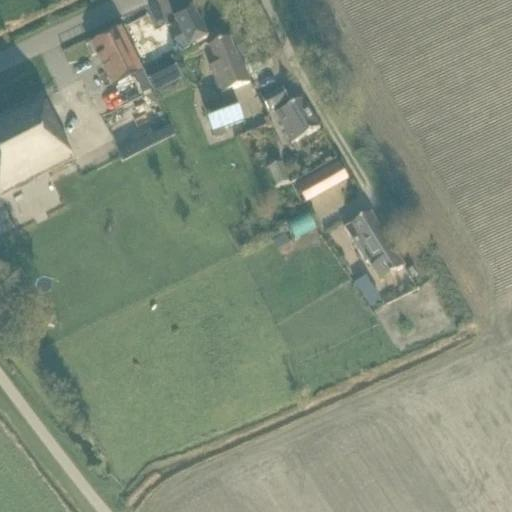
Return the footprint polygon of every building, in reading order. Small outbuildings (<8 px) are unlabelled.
[(209,41),(194,12),(175,22),(189,51),(209,41)] [(165,29),(154,34),(147,19),(122,32),(142,71),(177,53),(165,29)] [(114,90),(142,75),(119,33),(92,46),(114,90)] [(236,60),(229,42),(210,49),(217,67),(210,70),(220,97),(249,85),(244,70),(241,70),(237,60),(236,60)] [(143,75),(135,79),(144,97),(153,92),(143,75)] [(268,112),(287,102),(282,91),(262,101),(268,112)] [(213,136),(243,125),(233,96),(202,107),(213,136)] [(0,199),(73,162),(63,143),(42,102),(0,123),(0,199)] [(291,147),(319,131),(302,102),(283,112),(275,117),(291,147)] [(337,164),(326,170),(336,188),(347,182),(337,164)] [(275,189),(289,184),(282,165),(268,170),(275,189)] [(319,235),(341,221),(322,189),(300,202),(319,235)] [(403,270),(370,216),(344,231),(365,267),(368,265),(380,285),(403,270)] [(364,279),(354,285),(360,295),(370,289),(364,279)]
